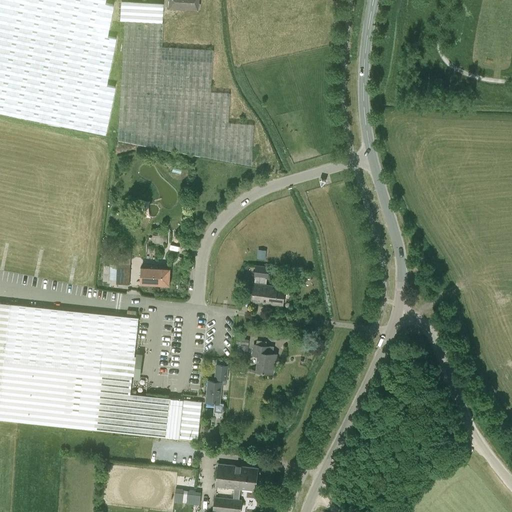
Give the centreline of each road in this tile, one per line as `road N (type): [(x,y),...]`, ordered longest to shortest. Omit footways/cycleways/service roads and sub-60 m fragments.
road 1 (unclassified): [(195,310),(200,255),(220,219),(251,194),(371,156)]
road 2 (tertiary): [(305,511),(399,308)]
road 3 (unclassified): [(511,483),(470,424),(433,333),(399,308)]
road 4 (unknown): [(0,282),(158,306)]
road 5 (tertiary): [(371,156),(364,113),(373,0)]
road 6 (tertiary): [(399,308),(399,245),(371,156)]
